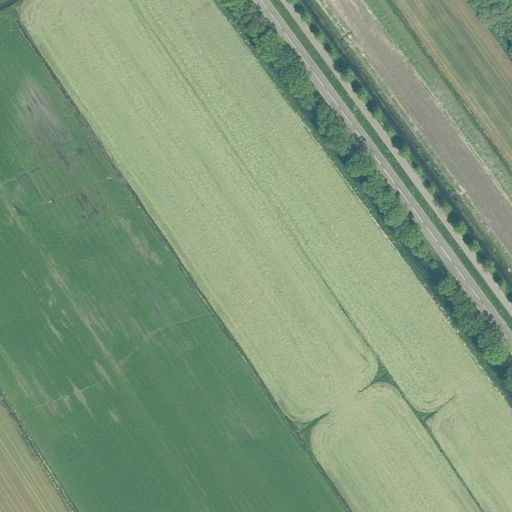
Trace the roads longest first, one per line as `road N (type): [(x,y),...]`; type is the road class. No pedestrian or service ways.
road 1 (secondary): [(511,344),(260,0)]
road 2 (unclassified): [(511,311),(284,0)]
